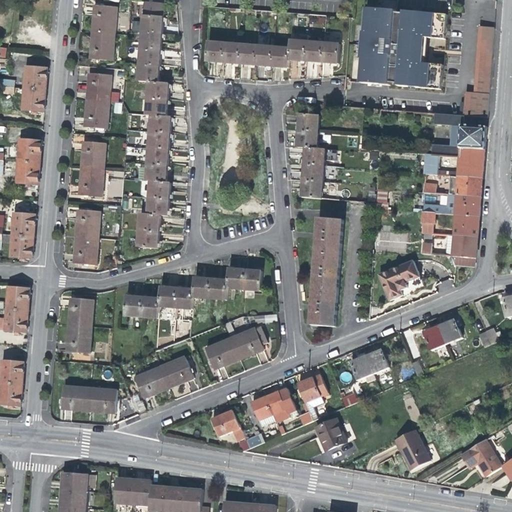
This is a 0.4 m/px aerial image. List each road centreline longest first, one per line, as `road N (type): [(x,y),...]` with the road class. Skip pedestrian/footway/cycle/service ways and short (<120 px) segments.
road 1 (residential): [(489,511),(131,450)]
road 2 (residential): [(65,0),(42,273)]
road 3 (residential): [(472,289),(295,362)]
road 4 (residential): [(295,362),(147,424),(131,450)]
road 5 (residential): [(496,175),(509,0)]
road 6 (residential): [(191,84),(191,259)]
road 7 (residential): [(42,280),(31,438)]
road 8 (residential): [(42,280),(99,284),(191,259)]
road 9 (residential): [(283,233),(270,90)]
road 10 (residential): [(295,362),(283,233)]
